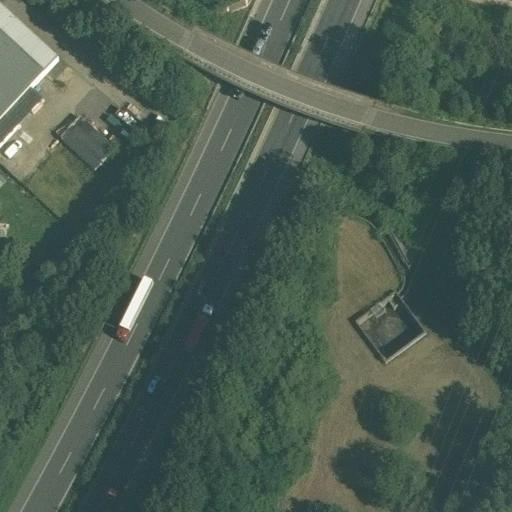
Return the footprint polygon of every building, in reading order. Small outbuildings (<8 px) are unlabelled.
[(58,63),(0,9),(0,36),(11,47),(14,46),(22,54),(31,54),(31,65),(45,78),(58,63)] [(11,47),(0,36),(0,126),(33,92),(45,78),(31,65),(31,54),(22,54),(14,46),(11,47)] [(33,92),(0,126),(0,149),(44,103),(33,92)] [(57,141),(93,174),(115,151),(79,118),(57,141)] [(19,166),(4,152),(0,156),(0,162),(12,173),(19,166)] [(12,174),(0,162),(0,176),(5,181),(12,174)]
